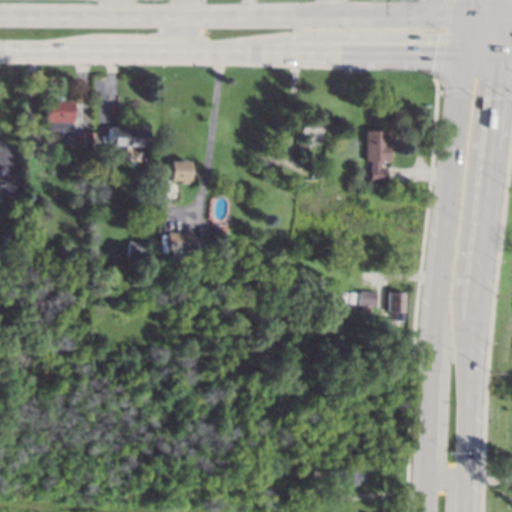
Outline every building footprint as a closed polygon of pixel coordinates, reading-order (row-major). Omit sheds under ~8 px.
[(61,100),(70,100),(69,121),(41,121),(42,99),(51,99),(51,95),(61,95),(61,100)] [(319,119),(318,142),(306,142),(306,147),(295,147),(297,118),(319,119)] [(146,127),(145,149),(135,148),(135,153),(127,152),(127,145),(105,144),(106,126),(146,127)] [(364,130),(385,130),(385,143),(387,143),(387,160),(379,160),(379,166),(385,166),(384,181),(368,181),(368,160),(364,160),(364,130)] [(92,147),(79,147),(79,139),(81,139),(81,131),(92,131),(92,147)] [(187,168),(189,168),(189,173),(186,173),(186,183),(176,183),(176,180),(165,180),(165,160),(187,160),(187,168)] [(17,194),(2,194),(2,180),(16,180),(18,180),(17,194)] [(49,202),(46,211),(39,208),(42,200),(49,202)] [(190,251),(164,250),(164,230),(191,231),(190,251)] [(139,241),(139,256),(125,255),(125,240),(139,241)] [(37,247),(35,254),(26,251),(28,244),(37,247)] [(50,253),(42,253),(42,246),(50,245),(50,253)] [(359,291),(372,291),(372,303),(359,302),(359,291)] [(386,291),(402,292),(401,312),(385,312),(386,291)] [(354,471),(358,471),(358,480),(354,479),(354,484),(327,484),(327,472),(337,472),(338,466),(355,466),(354,471)]
